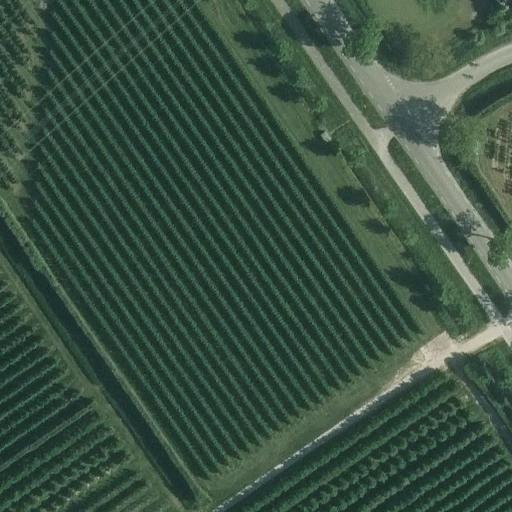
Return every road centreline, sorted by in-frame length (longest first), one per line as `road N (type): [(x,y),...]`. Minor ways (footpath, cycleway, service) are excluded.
road 1 (tertiary): [(511,286),(397,121)]
road 2 (tertiary): [(397,121),(316,0)]
road 3 (unclassified): [(397,121),(511,52)]
